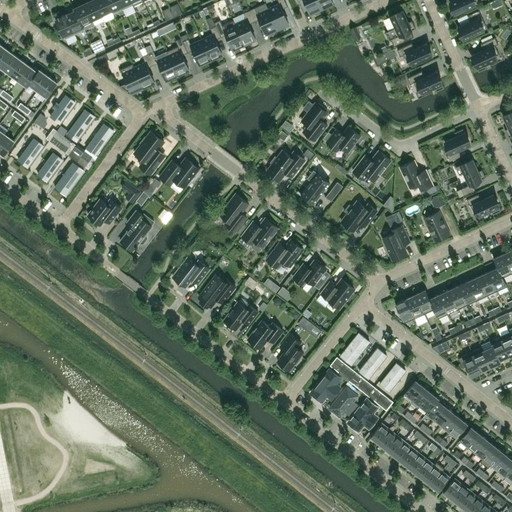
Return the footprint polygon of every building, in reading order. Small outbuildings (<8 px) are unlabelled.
[(102,15),(94,0),(91,0),(84,3),(92,20),(102,15)] [(113,14),(106,0),(94,0),(102,15),(111,11),(113,14)] [(123,9),(118,0),(106,0),(113,14),(123,9)] [(133,5),(130,0),(118,0),(123,9),(133,5)] [(282,9),(287,6),(284,0),(277,0),(279,3),(268,8),(277,28),(288,23),(282,9)] [(321,7),(317,0),(297,0),(298,1),(300,0),(304,0),(310,13),(321,7)] [(477,0),(452,0),(450,1),(451,3),(451,4),(455,14),(475,4),(474,2),(477,1),(477,0)] [(92,20),(84,3),(75,8),(85,30),(85,29),(83,24),(92,20)] [(85,30),(75,8),(74,8),(75,10),(66,14),(66,13),(65,14),(75,34),(85,30)] [(277,28),(268,8),(257,13),(255,8),(249,10),(254,21),(259,19),(266,33),(277,28)] [(200,18),(209,15),(207,10),(198,13),(200,18)] [(255,38),(249,24),(254,21),(249,10),(244,13),(246,18),(235,23),(244,43),(255,38)] [(389,41),(391,40),(394,46),(405,41),(402,34),(415,28),(412,20),(408,22),(403,12),(402,10),(400,11),(390,16),(395,27),(385,32),(389,41)] [(486,26),(481,16),(479,10),(467,15),(470,21),(460,26),(458,27),(459,29),(464,39),(484,30),(483,28),(486,26)] [(75,34),(65,14),(59,16),(60,17),(56,19),(65,39),(75,34)] [(216,39),(221,37),(215,23),(212,16),(206,19),(213,33),(202,39),(211,59),(222,53),(216,39)] [(244,43),(235,23),(233,20),(222,25),(220,20),(215,23),(221,37),(226,34),(233,49),(244,43)] [(354,38),(354,39),(360,36),(356,27),(350,29),(354,38)] [(495,56),(499,54),(494,44),(498,43),(495,36),(480,44),(483,49),(471,55),(478,71),(486,67),(485,64),(494,59),(496,58),(495,56)] [(113,39),(112,37),(106,40),(109,46),(115,43),(113,39)] [(188,52),(183,41),(181,38),(176,40),(178,45),(167,51),(169,54),(168,54),(178,74),(189,69),(182,55),(188,52)] [(211,59),(202,39),(191,44),(188,38),(183,41),(188,52),(193,50),(199,64),(211,59)] [(432,55),(427,45),(426,43),(424,44),(413,49),(410,43),(400,48),(397,49),(400,56),(403,54),(408,64),(411,62),(412,64),(432,55)] [(124,45),(118,47),(120,53),(126,50),(124,45)] [(178,74),(168,54),(169,54),(167,51),(155,56),(150,45),(145,47),(148,53),(153,65),(158,62),(166,79),(178,74)] [(0,66),(1,67),(12,53),(3,46),(0,49),(0,66)] [(385,46),(378,49),(380,54),(387,50),(385,46)] [(120,54),(120,53),(118,47),(106,53),(109,59),(120,54)] [(386,57),(393,54),(391,49),(384,52),(386,57)] [(10,73),(20,59),(12,53),(1,67),(10,73)] [(148,67),(153,65),(148,53),(143,56),(145,61),(134,67),(143,87),(154,81),(148,67)] [(19,80),(29,65),(20,59),(10,73),(19,80)] [(143,87),(134,67),(132,63),(121,69),(127,82),(120,85),(128,91),(131,89),(132,92),(143,87)] [(27,86),(29,84),(40,70),(39,69),(39,70),(34,67),(33,68),(29,65),(19,80),(27,86)] [(38,90),(48,76),(40,70),(29,84),(38,90)] [(444,87),(438,73),(437,73),(436,71),(434,72),(424,77),(422,71),(407,77),(410,84),(413,82),(418,92),(421,90),(422,92),(424,91),(434,87),(436,91),(444,87)] [(57,82),(48,76),(38,90),(47,97),(57,82)] [(5,98),(8,93),(3,89),(0,94),(5,98)] [(13,97),(8,93),(5,98),(10,101),(13,97)] [(80,103),(67,94),(51,116),(63,125),(80,103)] [(23,110),(26,106),(21,102),(18,107),(23,110)] [(317,104),(315,102),(302,120),(308,125),(303,131),(311,137),(315,140),(327,124),(326,125),(325,124),(325,125),(321,122),(321,120),(327,112),(325,110),(326,109),(318,102),(317,104)] [(31,110),(26,106),(23,110),(28,114),(31,110)] [(98,117),(86,108),(70,130),(82,139),(98,117)] [(17,118),(20,114),(15,110),(12,114),(17,118)] [(511,111),(505,114),(503,115),(504,118),(507,123),(509,127),(505,129),(508,137),(511,135),(511,111)] [(25,117),(20,114),(17,118),(22,122),(25,117)] [(117,131),(106,122),(87,147),(98,156),(117,131)] [(353,144),(360,135),(348,126),(342,134),(336,129),(326,142),(338,150),(341,145),(350,152),(355,145),(353,144)] [(450,161),(461,156),(458,149),(470,144),(469,142),(463,128),(455,132),(457,136),(447,140),(445,141),(446,143),(450,153),(447,155),(450,161)] [(165,154),(158,149),(158,148),(164,141),(160,138),(161,136),(156,132),(155,134),(151,131),(146,137),(145,136),(140,143),(141,144),(134,153),(144,160),(140,166),(150,174),(165,154)] [(14,141),(6,134),(0,141),(0,152),(4,155),(14,141)] [(47,147),(35,138),(18,160),(30,169),(47,147)] [(307,148),(303,154),(309,159),(314,153),(307,148)] [(295,159),(282,150),(277,157),(275,156),(270,162),(272,163),(267,170),(280,180),(285,173),(287,173),(292,176),(305,160),(298,155),(295,159)] [(375,180),(391,160),(379,150),(371,160),(365,155),(353,171),(364,179),(368,175),(375,180)] [(66,162),(53,153),(37,175),(49,184),(66,162)] [(192,176),(198,168),(200,169),(186,158),(180,165),(179,165),(172,160),(160,176),(170,184),(174,179),(184,186),(186,183),(188,184),(193,178),(192,176)] [(472,159),(470,160),(455,167),(460,176),(464,174),(469,184),(456,190),(459,197),(475,189),(472,183),(485,177),(482,169),(478,171),(476,167),(473,161),(472,159)] [(432,184),(426,170),(420,173),(414,160),(400,167),(410,187),(417,184),(420,190),(432,184)] [(86,172),(74,163),(55,188),(67,197),(86,172)] [(311,181),(301,193),(314,203),(330,182),(313,170),(307,178),(311,181)] [(155,177),(144,191),(149,195),(150,196),(161,182),(155,177)] [(284,192),(291,180),(286,177),(279,189),(284,192)] [(325,197),(330,201),(342,185),(337,181),(325,197)] [(132,202),(141,191),(134,186),(126,197),(132,202)] [(142,204),(149,195),(144,191),(143,191),(136,200),(142,204)] [(248,203),(236,193),(220,214),(228,220),(225,223),(235,231),(246,217),(241,213),(248,203)] [(440,193),(433,196),(435,200),(438,206),(444,203),(442,197),(440,193)] [(477,194),(467,199),(475,215),(478,213),(479,215),(481,214),(481,215),(491,210),(493,214),(501,210),(494,196),(493,194),(491,195),(480,200),(477,194)] [(89,219),(96,224),(98,222),(100,224),(105,219),(109,223),(121,208),(110,199),(106,204),(100,199),(93,208),(93,207),(91,210),(88,215),(91,217),(89,219)] [(365,226),(367,223),(377,210),(368,204),(365,207),(357,201),(352,207),(349,204),(344,210),(347,213),(341,221),(354,230),(360,223),(365,226)] [(145,234),(152,226),(151,225),(154,221),(144,213),(143,215),(136,210),(127,221),(132,225),(121,240),(126,244),(127,247),(130,249),(131,250),(133,250),(139,241),(141,243),(143,243),(147,238),(147,236),(145,234)] [(399,210),(390,214),(394,224),(403,220),(399,210)] [(449,234),(439,211),(424,218),(435,240),(449,234)] [(263,246),(278,227),(265,218),(259,225),(254,222),(253,221),(242,236),(252,244),(255,240),(263,246)] [(392,234),(383,238),(386,246),(385,246),(388,253),(389,252),(393,260),(407,253),(403,244),(410,241),(402,225),(390,230),(392,234)] [(279,243),(266,259),(277,268),(281,262),(287,267),(288,265),(290,266),(303,249),(291,239),(285,247),(279,243)] [(506,283),(503,277),(511,272),(511,270),(504,253),(494,258),(506,283)] [(198,283),(209,268),(199,260),(196,264),(191,259),(188,257),(186,260),(173,277),(185,286),(191,279),(192,279),(198,283)] [(506,283),(494,258),(493,258),(497,267),(488,271),(496,287),(506,283)] [(313,285),(326,269),(320,264),(322,263),(317,259),(315,260),(314,259),(308,267),(303,263),(293,277),(303,284),(306,280),(308,281),(313,285)] [(496,287),(488,271),(478,276),(487,295),(498,290),(496,287)] [(223,303),(235,286),(225,278),(224,280),(219,275),(216,278),(214,276),(199,297),(201,298),(200,300),(207,306),(209,304),(211,306),(217,298),(223,303)] [(487,295),(478,276),(469,280),(478,300),(487,295)] [(268,277),(263,283),(275,292),(280,286),(268,277)] [(352,292),(354,288),(341,279),(335,287),(330,282),(322,293),(327,297),(339,307),(347,298),(349,300),(354,293),(352,292)] [(478,300),(469,280),(459,285),(468,304),(478,300)] [(468,304),(459,285),(452,288),(449,289),(458,309),(468,304)] [(282,286),(277,293),(282,296),(287,290),(282,286)] [(434,309),(429,298),(430,298),(426,289),(415,294),(423,310),(422,310),(423,311),(424,314),(434,309)] [(458,309),(449,289),(439,294),(448,313),(458,309)] [(422,310),(423,310),(415,294),(405,298),(413,315),(413,314),(414,315),(415,318),(424,314),(423,311),(422,310)] [(439,294),(430,298),(429,298),(434,309),(438,318),(448,313),(439,294)] [(413,315),(405,298),(395,303),(404,323),(415,318),(414,315),(413,314),(413,315)] [(251,321),(258,312),(248,304),(246,308),(238,301),(224,320),(236,329),(245,317),(251,321)] [(263,301),(258,307),(262,310),(267,304),(263,301)] [(303,316),(298,324),(308,332),(314,325),(303,316)] [(274,342),(283,330),(273,322),(270,326),(262,320),(248,338),(251,341),(249,342),(256,347),(257,346),(260,348),(268,338),(274,342)] [(424,338),(421,331),(415,334),(421,339),(422,339),(424,338)] [(511,336),(511,335),(510,332),(500,336),(501,340),(502,340),(509,356),(510,357),(510,355),(511,354),(511,336)] [(281,364),(280,366),(284,369),(285,367),(289,370),(294,363),(296,365),(301,358),(299,357),(303,352),(296,347),(301,341),(290,333),(280,346),(286,350),(277,361),(281,364)] [(350,366),(370,342),(358,333),(339,357),(350,366)] [(450,348),(446,340),(432,347),(439,353),(440,353),(439,353),(450,348)] [(509,356),(502,340),(501,340),(491,344),(492,346),(493,346),(500,362),(510,357),(509,356)] [(493,346),(492,346),(483,350),(490,366),(500,362),(493,346)] [(367,380),(386,356),(376,348),(358,372),(367,380)] [(483,369),(490,366),(483,350),(473,354),(473,355),(480,371),(483,369)] [(480,371),(473,355),(473,354),(472,351),(458,358),(462,367),(466,366),(470,376),(480,371)] [(330,365),(349,380),(356,371),(337,356),(330,365)] [(388,393),(405,371),(395,363),(378,385),(388,393)] [(322,404),(327,397),(331,401),(342,388),(337,384),(341,379),(329,369),(309,394),(322,404)] [(365,379),(356,371),(349,380),(358,387),(365,379)] [(412,400),(423,386),(415,380),(402,397),(410,403),(412,400)] [(341,418),(358,396),(346,386),(328,409),(341,418)] [(420,406),(431,392),(423,386),(412,400),(420,406)] [(383,393),(375,387),(369,396),(376,402),(383,393)] [(426,413),(438,398),(431,392),(420,406),(427,412),(426,413)] [(379,418),(374,414),(378,408),(366,398),(346,423),(359,433),(363,427),(369,431),(379,418)] [(433,419),(445,405),(445,406),(446,404),(438,398),(426,413),(433,419)] [(402,413),(405,409),(400,405),(397,409),(402,413)] [(452,411),(445,406),(445,405),(433,419),(441,425),(452,411)] [(413,415),(408,411),(404,415),(409,419),(413,415)] [(449,431),(460,417),(452,411),(441,425),(449,431)] [(396,420),(399,416),(394,412),(391,416),(396,420)] [(418,419),(413,415),(409,419),(414,423),(418,419)] [(456,438),(467,424),(460,417),(449,431),(456,438)] [(403,426),(407,422),(402,418),(398,423),(403,426)] [(378,442),(389,428),(382,422),(370,436),(378,442)] [(412,426),(407,422),(403,426),(408,430),(412,426)] [(424,431),(428,427),(423,423),(419,427),(424,431)] [(467,446),(478,432),(471,426),(459,440),(467,446)] [(433,430),(428,427),(424,431),(429,435),(433,430)] [(386,448),(397,434),(389,428),(378,442),(386,448)] [(422,434),(417,430),(413,435),(418,438),(422,434)] [(475,453),(486,439),(478,432),(467,446),(475,453)] [(393,454),(404,440),(397,434),(386,448),(393,454)] [(427,438),(422,434),(418,438),(423,442),(427,438)] [(439,443),(443,439),(438,435),(434,439),(439,443)] [(444,447),(448,442),(443,439),(439,443),(444,447)] [(483,459),(494,445),(486,439),(475,453),(482,458),(483,459)] [(401,460),(412,446),(404,440),(393,454),(401,460)] [(437,446),(432,442),(428,446),(433,450),(437,446)] [(488,468),(490,465),(501,451),(494,445),(483,459),(482,458),(480,461),(488,468)] [(408,466),(419,452),(412,446),(401,460),(408,466)] [(442,450),(437,446),(433,450),(438,454),(442,450)] [(458,458),(461,453),(456,449),(453,454),(458,458)] [(498,471),(509,457),(508,456),(501,451),(490,465),(498,471)] [(416,472),(427,458),(419,452),(408,466),(416,472)] [(448,462),(452,458),(447,454),(443,458),(448,462)] [(506,475),(511,468),(511,457),(509,455),(508,456),(509,457),(498,471),(505,477),(506,475)] [(466,464),(469,460),(464,456),(461,460),(466,464)] [(423,478),(434,464),(427,458),(416,472),(423,478)] [(457,462),(452,458),(448,462),(453,466),(457,462)] [(471,468),(474,463),(469,460),(466,464),(471,468)] [(431,484),(442,470),(442,471),(445,468),(436,461),(434,464),(423,478),(431,484)] [(484,471),(479,468),(476,472),(481,476),(484,471)] [(467,477),(471,473),(466,469),(462,473),(467,477)] [(450,477),(442,471),(442,470),(431,484),(439,491),(450,477)] [(489,475),(484,471),(481,476),(486,480),(489,475)] [(472,481),(476,477),(471,473),(467,477),(472,481)] [(451,498),(462,484),(454,477),(443,491),(451,498)] [(499,483),(494,480),(491,484),(496,488),(499,483)] [(482,489),(486,485),(481,481),(477,485),(482,489)] [(501,492),(504,487),(499,483),(496,488),(501,492)] [(458,504),(470,490),(462,484),(451,498),(458,504)] [(487,493),(491,489),(486,485),(482,489),(487,493)] [(466,510),(477,496),(470,490),(458,504),(466,510)] [(497,501),(501,497),(496,493),(492,497),(497,501)] [(468,511),(476,511),(485,502),(477,496),(466,510),(468,511)] [(506,501),(501,497),(497,501),(502,505),(506,501)] [(488,511),(492,508),(485,502),(476,511),(488,511)]
